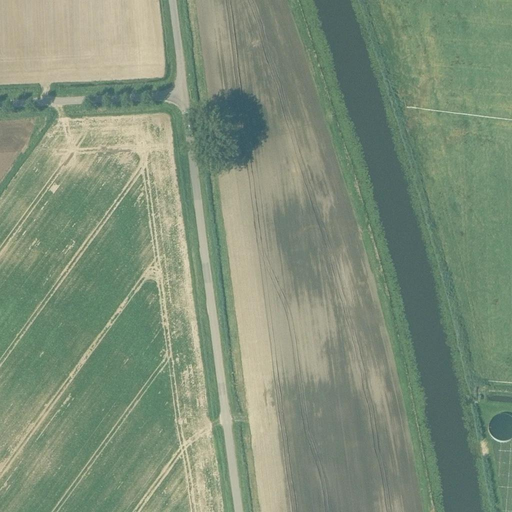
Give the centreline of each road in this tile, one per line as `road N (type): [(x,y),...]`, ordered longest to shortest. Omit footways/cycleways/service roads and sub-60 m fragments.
road 1 (unclassified): [(236,511),(183,96)]
road 2 (unclassified): [(0,105),(183,96)]
